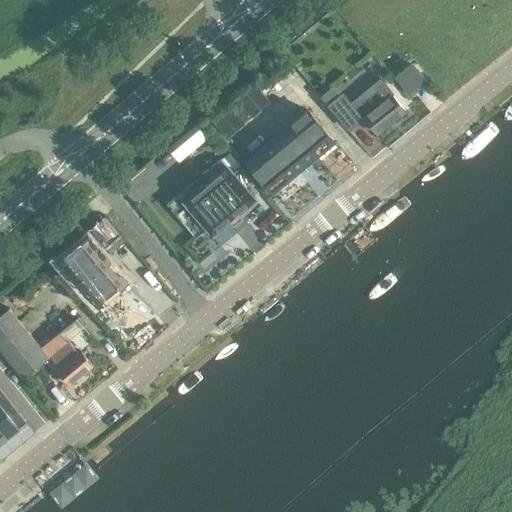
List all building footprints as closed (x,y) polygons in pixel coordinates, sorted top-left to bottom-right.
[(413,65),(398,78),(411,92),(426,79),(413,65)] [(371,67),(357,77),(364,88),(378,78),(371,67)] [(217,121),(234,136),(273,93),(257,78),(217,121)] [(380,134),(407,111),(383,82),(356,105),(380,134)] [(347,97),(338,105),(343,111),(352,103),(347,97)] [(309,110),(246,161),(273,194),(335,142),(309,110)] [(179,194),(167,203),(197,239),(208,230),(213,236),(257,200),(229,166),(185,201),(179,194)] [(102,306),(129,283),(90,236),(63,259),(102,306)] [(0,315),(0,348),(24,378),(50,357),(10,307),(0,315)] [(71,385),(95,366),(81,348),(78,351),(70,340),(86,327),(78,317),(45,344),(53,354),(50,356),(59,367),(57,369),(71,385)] [(0,442),(21,426),(27,421),(0,387),(0,442)]
